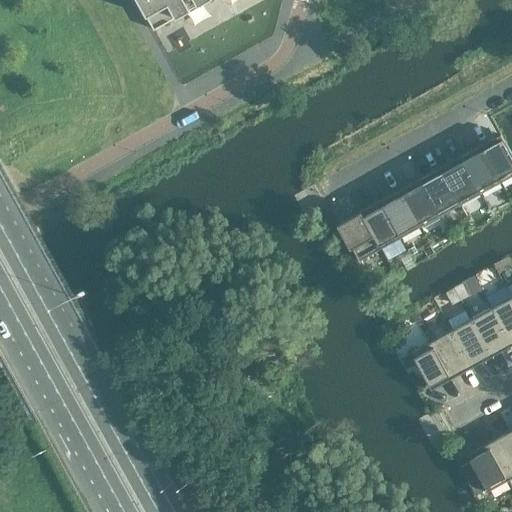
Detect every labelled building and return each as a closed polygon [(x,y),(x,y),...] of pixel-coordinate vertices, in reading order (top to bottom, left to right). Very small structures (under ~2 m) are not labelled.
[(137,0),(144,11),(154,29),(168,21),(177,16),(191,9),(199,4),(206,0),(137,0)] [(501,133),(488,141),(490,145),(503,138),(504,141),(505,141),(501,133)] [(511,153),(505,141),(504,141),(503,138),(490,145),(488,141),(480,145),(500,182),(511,175),(511,153)] [(500,182),(480,145),(460,156),(462,160),(480,193),(500,182)] [(480,193),(462,160),(460,156),(440,167),(460,204),(480,193)] [(460,204),(440,167),(420,178),(422,182),(440,215),(460,204)] [(440,215),(422,182),(420,178),(400,189),(420,226),(440,215)] [(420,226),(400,189),(380,200),(382,204),(400,237),(420,226)] [(400,237),(382,204),(380,200),(360,211),(380,248),(400,237)] [(380,248),(360,211),(339,222),(360,260),(361,259),(380,248)] [(511,344),(511,297),(511,296),(492,308),(511,344)] [(511,344),(492,308),(472,319),(492,355),(511,344)] [(492,355),(472,319),(452,330),(472,366),(492,355)] [(472,366),(452,330),(432,341),(452,377),(472,366)] [(452,377),(432,341),(412,352),(411,351),(410,351),(431,389),(452,377)] [(511,476),(511,438),(510,435),(508,431),(488,442),(508,479),(511,476)] [(508,479),(488,442),(467,454),(471,461),(460,467),(476,495),(487,489),(488,491),(489,490),(488,490),(508,479)]
